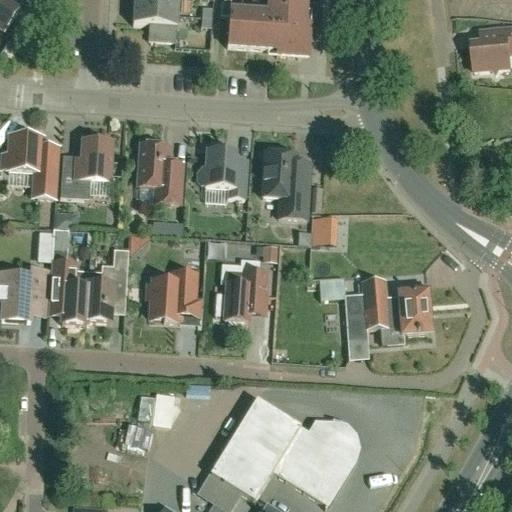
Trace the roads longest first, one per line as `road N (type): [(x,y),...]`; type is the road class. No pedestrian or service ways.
road 1 (residential): [(373,121),(84,102)]
road 2 (residential): [(253,372),(37,359)]
road 3 (unclassified): [(511,260),(429,201),(373,121)]
road 4 (residential): [(32,487),(37,359)]
road 5 (unclassified): [(373,121),(364,79),(367,0)]
